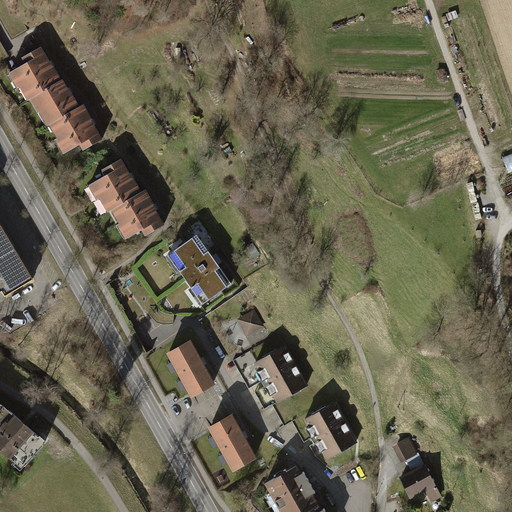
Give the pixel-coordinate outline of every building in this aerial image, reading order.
[(11,0),(0,0),(0,18),(10,37),(27,27),(11,0)] [(28,98),(62,79),(53,62),(50,64),(40,45),(20,57),(23,63),(7,72),(16,88),(18,86),(26,100),(28,98)] [(62,79),(28,98),(36,112),(38,111),(46,124),(48,123),(79,105),(70,89),(69,90),(63,78),(62,79)] [(79,105),(48,123),(57,139),(55,140),(63,155),(80,146),(83,151),(103,140),(90,118),(92,117),(84,102),(79,105)] [(110,209),(142,191),(132,175),(131,176),(122,159),(101,171),(105,177),(89,186),(96,199),(98,198),(106,212),(110,209)] [(142,191),(110,209),(119,223),(115,225),(124,240),(140,230),(143,235),(163,223),(151,204),(154,202),(146,189),(142,191)] [(34,279),(0,222),(0,291),(2,290),(5,296),(34,279)] [(194,232),(164,253),(204,309),(234,288),(194,232)] [(253,243),(247,247),(253,256),(259,253),(253,243)] [(254,307),(236,318),(245,335),(263,325),(254,307)] [(189,341),(168,353),(193,399),(215,386),(189,341)] [(306,383),(284,344),(252,362),(274,401),(306,383)] [(356,439),(334,401),(302,419),(324,457),(356,439)] [(6,408),(0,415),(0,451),(21,471),(45,445),(6,408)] [(234,416),(210,429),(235,472),(258,459),(234,416)] [(410,436),(392,446),(400,462),(418,452),(410,436)] [(281,511),(304,511),(320,503),(299,465),(266,484),(281,511)] [(425,465),(401,478),(412,500),(427,493),(431,500),(441,495),(425,465)] [(325,511),(320,503),(304,511),(325,511)]
